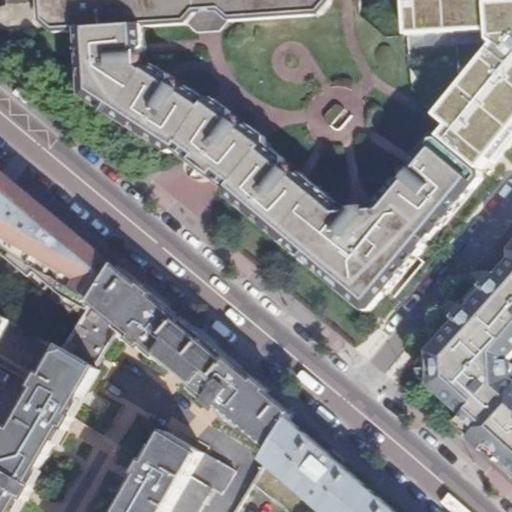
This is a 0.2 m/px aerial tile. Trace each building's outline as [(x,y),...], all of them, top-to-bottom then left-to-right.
[(37,0),(38,23),(50,35),(76,33),(81,100),(166,156),(175,155),(208,102),(189,90),(181,91),(176,99),(170,95),(166,100),(155,93),(157,91),(154,89),(163,74),(154,68),(147,69),(144,73),(140,70),(133,70),(132,63),(126,62),(124,50),(127,47),(144,46),(144,29),(187,26),(194,16),(217,13),(228,22),(320,16),(330,4),(329,0),(37,0)] [(511,0),(401,0),(403,45),(495,42),(496,49),(432,119),(450,132),(443,141),(481,174),(489,165),(498,172),(511,155),(511,0)] [(219,33),(228,22),(217,13),(194,16),(187,26),(196,34),(219,33)] [(144,49),(144,46),(127,47),(124,50),(126,62),(132,63),(140,55),(144,49)] [(169,78),(163,74),(154,89),(157,91),(155,93),(166,100),(170,95),(169,78)] [(215,102),(208,102),(175,155),(226,194),(266,146),(266,140),(249,128),(241,129),(236,135),(240,137),(241,142),(235,149),(229,145),(224,151),(230,156),(224,163),(212,164),(210,163),(208,162),(204,152),(207,152),(212,145),(207,141),(213,132),(219,136),(226,126),(231,121),(230,114),(215,102)] [(236,135),(226,126),(219,136),(213,132),(207,141),(212,145),(207,152),(204,152),(208,162),(210,163),(212,164),(224,163),(230,156),(224,151),(229,145),(235,149),(241,142),(240,137),(236,135)] [(283,160),(266,146),(226,194),(228,202),(362,314),(373,311),(482,182),(481,174),(443,141),(440,139),(432,140),(415,160),(426,170),(425,172),(427,174),(418,184),(414,180),(408,186),(403,182),(394,184),(365,218),(354,220),(350,217),(340,227),(333,221),(341,210),(306,180),(297,191),(293,191),(291,193),(282,186),(286,181),(279,175),(284,169),(283,160)] [(426,170),(415,160),(412,163),(411,172),(414,180),(418,184),(427,174),(425,172),(426,170)] [(116,266),(2,172),(0,174),(0,250),(34,277),(38,272),(65,295),(89,310),(116,266)] [(301,176),(286,181),(282,186),(291,193),(293,191),(297,191),(306,180),(301,176)] [(350,217),(341,210),(333,221),(340,227),(350,217)] [(511,276),(511,258),(494,280),(503,287),(511,276)] [(116,266),(89,310),(124,328),(275,453),(295,423),(298,416),(148,292),(116,266)] [(511,276),(503,287),(494,280),(429,357),(431,391),(464,421),(461,424),(477,438),(489,449),(502,460),(511,468),(511,469),(511,382),(509,380),(511,378),(511,368),(510,366),(507,366),(511,360),(511,276)] [(124,328),(89,310),(64,350),(44,384),(0,458),(0,511),(20,511),(104,373),(99,368),(124,328)] [(0,345),(14,322),(0,313),(0,345)] [(14,322),(0,345),(0,358),(44,384),(64,350),(14,322)] [(111,427),(154,454),(168,432),(125,405),(111,427)] [(396,511),(295,423),(275,453),(269,462),(325,511),(396,511)] [(477,438),(461,424),(458,428),(474,442),(477,438)] [(127,511),(175,511),(207,458),(171,437),(127,511)] [(489,449),(477,438),(474,442),(472,444),(484,455),(486,452),(489,449)] [(502,460),(489,449),(486,452),(499,464),(502,460)] [(207,458),(175,511),(204,511),(218,490),(233,497),(243,479),(207,458)] [(511,469),(511,468),(502,460),(499,464),(497,466),(511,478),(511,469)]
